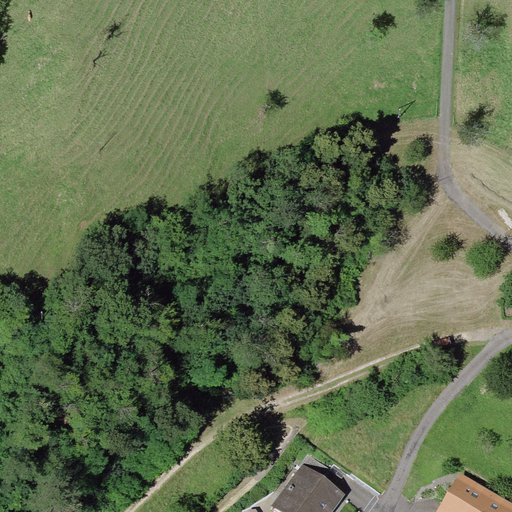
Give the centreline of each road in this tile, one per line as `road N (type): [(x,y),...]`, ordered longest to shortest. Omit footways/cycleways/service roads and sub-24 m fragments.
road 1 (track): [(227,427),(405,352),(511,333)]
road 2 (track): [(130,511),(227,427)]
